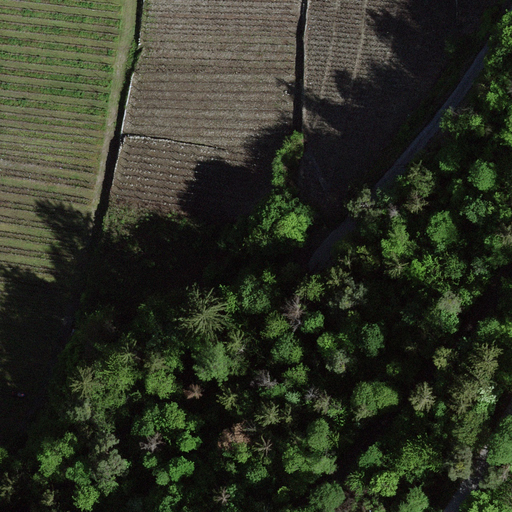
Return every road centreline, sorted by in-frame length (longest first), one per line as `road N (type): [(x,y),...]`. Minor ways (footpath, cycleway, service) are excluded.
road 1 (track): [(511,11),(434,127),(283,305),(29,511)]
road 2 (track): [(0,471),(50,384),(76,299),(131,0)]
road 3 (track): [(511,274),(475,332),(305,511)]
